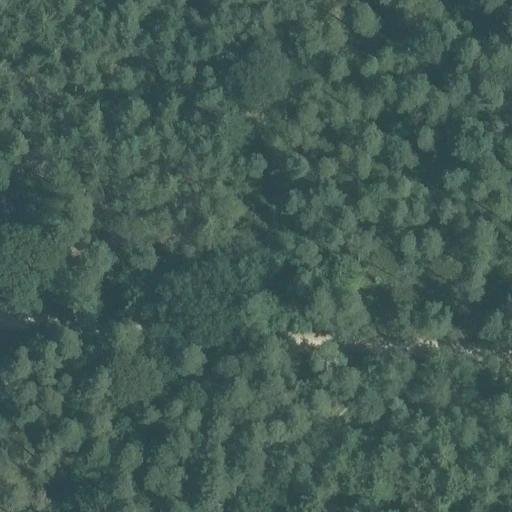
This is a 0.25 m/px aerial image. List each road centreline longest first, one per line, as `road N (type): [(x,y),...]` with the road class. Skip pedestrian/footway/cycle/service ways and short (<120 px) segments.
road 1 (track): [(511,353),(0,325)]
road 2 (track): [(234,511),(399,351)]
